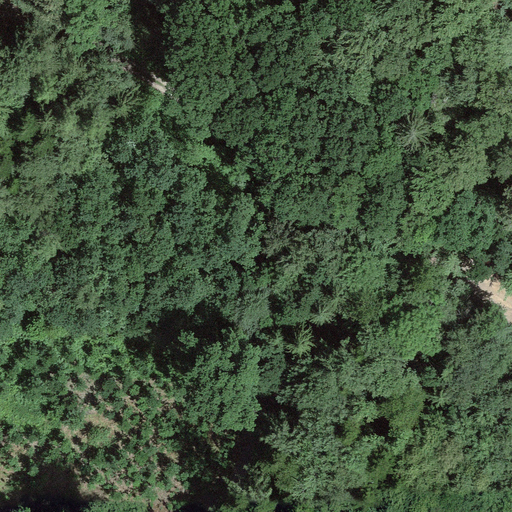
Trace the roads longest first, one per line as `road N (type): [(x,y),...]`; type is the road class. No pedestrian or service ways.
road 1 (track): [(511,313),(405,256),(112,62),(0,13)]
road 2 (track): [(405,256),(301,356),(223,511)]
